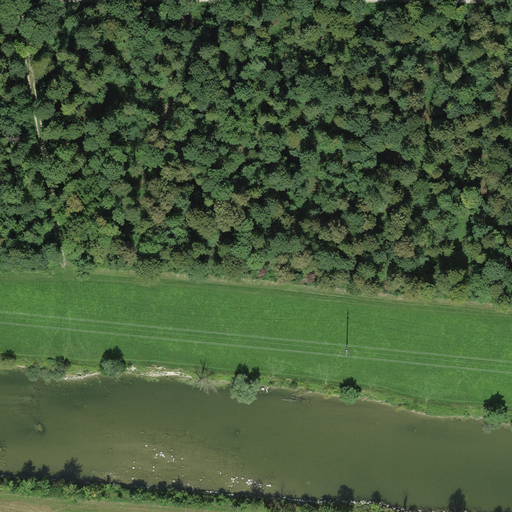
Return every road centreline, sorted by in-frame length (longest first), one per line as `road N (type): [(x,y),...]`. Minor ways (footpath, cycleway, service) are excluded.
road 1 (unknown): [(511,316),(0,271)]
road 2 (track): [(18,0),(65,276)]
